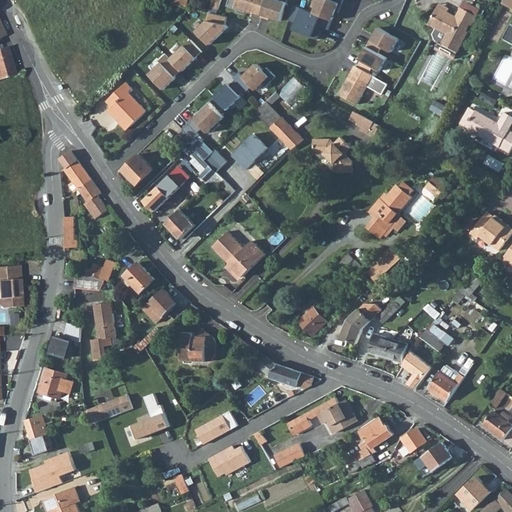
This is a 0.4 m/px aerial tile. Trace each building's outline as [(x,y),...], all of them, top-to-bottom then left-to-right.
[(221,0),(213,0),(211,8),(218,10),(221,0)] [(230,0),(229,6),(246,12),(247,10),(263,15),(267,0),(230,0)] [(288,2),(280,0),(267,0),(263,15),(262,17),(270,19),(270,17),(282,21),(288,2)] [(342,4),(331,0),(314,0),(310,12),(332,20),(336,11),(339,12),(342,4)] [(468,0),(464,7),(480,16),(483,9),(468,0)] [(511,0),(503,0),(501,4),(511,10),(511,0)] [(451,11),(453,8),(442,2),(441,5),(451,11)] [(444,43),(460,52),(471,31),(469,30),(473,24),(474,25),(480,16),(464,7),(459,16),(451,11),(441,5),(430,24),(435,27),(448,35),(444,43)] [(332,20),(310,12),(295,6),(290,20),(297,23),(294,30),(319,39),(322,31),(320,30),(322,26),(330,29),(333,20),(332,20)] [(229,17),(211,13),(209,21),(198,31),(211,44),(229,27),(227,25),(229,17)] [(448,35),(435,27),(432,33),(436,38),(441,41),(438,48),(440,49),(451,55),(457,58),(460,52),(444,43),(448,35)] [(384,28),(377,41),(397,53),(404,40),(384,28)] [(194,40),(174,59),(187,72),(206,52),(194,40)] [(373,44),(365,60),(386,71),(392,58),(382,53),(384,49),(373,44)] [(0,78),(14,74),(5,47),(0,48),(0,78)] [(163,63),(151,74),(165,88),(177,77),(176,76),(182,70),(168,55),(161,61),(163,63)] [(262,64),(248,78),(261,91),(275,77),(262,64)] [(391,84),(358,65),(342,95),(360,105),(366,95),(370,98),(375,89),(385,95),(391,84)] [(240,72),(235,78),(249,90),(254,84),(240,72)] [(237,80),(219,97),(233,111),(246,99),(242,94),(247,90),(237,80)] [(127,129),(147,112),(129,92),(133,89),(127,83),(108,100),(113,107),(109,109),(127,129)] [(189,123),(183,129),(194,141),(201,134),(199,132),(204,127),(209,132),(212,129),(214,131),(221,124),(219,122),(225,116),(212,103),(199,116),(197,114),(188,123),(189,123)] [(488,140),(499,121),(479,110),(478,111),(471,107),(462,123),(468,127),(467,128),(488,140)] [(264,119),(291,148),(302,137),(274,108),(264,119)] [(357,111),(352,120),(373,131),(378,122),(357,111)] [(499,121),(488,140),(511,153),(511,151),(511,130),(511,129),(511,114),(507,112),(501,122),(499,121)] [(255,133),(234,154),(248,169),(270,148),(255,133)] [(302,137),(291,148),(293,150),(304,140),(302,137)] [(214,152),(201,139),(194,146),(207,159),(214,152)] [(314,141),(314,155),(325,156),(335,166),(335,177),(352,176),(352,163),(345,156),(351,149),(341,139),(335,145),(331,141),(314,141)] [(219,173),(231,162),(219,149),(207,160),(212,166),(218,172),(219,173)] [(67,167),(79,160),(72,151),(69,153),(61,158),(67,167)] [(168,157),(163,152),(158,157),(167,167),(179,155),(174,151),(168,157)] [(156,168),(141,153),(125,168),(139,184),(156,168)] [(93,180),(93,179),(79,160),(67,167),(65,168),(80,189),(93,180)] [(186,160),(167,179),(167,180),(154,192),(148,198),(146,200),(156,211),(198,172),(197,172),(186,160)] [(204,176),(209,182),(218,172),(212,166),(204,176)] [(218,172),(209,182),(210,183),(216,189),(222,184),(229,192),(234,188),(219,173),(218,172)] [(93,180),(80,189),(89,202),(86,205),(90,210),(102,202),(98,196),(103,193),(93,180)] [(386,195),(383,193),(367,212),(374,217),(365,227),(379,238),(383,234),(386,237),(394,228),(398,231),(406,221),(397,214),(411,197),(408,195),(412,190),(401,181),(397,186),(395,184),(386,195)] [(428,181),(423,188),(438,200),(443,193),(428,181)] [(182,209),(167,223),(182,239),(196,225),(182,209)] [(500,252),(511,236),(511,230),(507,226),(505,229),(500,224),(502,222),(495,217),(494,219),(487,213),(469,236),(477,242),(481,238),(500,252)] [(66,247),(75,246),(75,216),(66,216),(66,247)] [(442,227),(448,231),(452,226),(446,221),(442,227)] [(228,264),(224,268),(238,281),(265,254),(251,240),(243,248),(227,232),(211,247),(228,264)] [(375,265),(368,272),(377,281),(406,253),(396,243),(374,264),(375,265)] [(351,253),(335,267),(340,272),(351,262),(360,273),(365,269),(351,253)] [(108,261),(102,276),(110,280),(119,257),(111,254),(108,261)] [(91,268),(86,267),(87,274),(102,276),(108,261),(95,257),(91,268)] [(511,261),(506,257),(501,264),(506,268),(511,261)] [(143,291),(156,278),(141,262),(127,275),(143,291)] [(19,265),(0,266),(0,305),(1,307),(21,306),(21,296),(19,296),(19,286),(17,286),(16,279),(20,279),(19,265)] [(485,284),(488,280),(476,272),(473,276),(485,284)] [(473,276),(473,277),(467,282),(460,290),(473,298),(485,284),(473,276)] [(160,322),(179,303),(165,288),(146,308),(160,322)] [(307,306),(311,311),(301,320),(315,335),(329,322),(323,314),(327,310),(316,299),(307,306)] [(401,305),(396,300),(380,316),(385,321),(401,305)] [(358,344),(365,328),(384,309),(378,303),(367,303),(349,319),(342,339),(358,344)] [(96,317),(99,338),(92,339),(95,360),(107,358),(105,345),(113,344),(111,336),(116,336),(112,304),(102,305),(104,316),(96,317)] [(95,306),(96,317),(104,316),(102,305),(95,306)] [(70,322),(65,336),(82,341),(83,326),(70,322)] [(451,336),(434,322),(422,337),(436,346),(437,346),(441,349),(451,336)] [(147,348),(164,331),(159,326),(143,341),(141,340),(137,344),(138,348),(141,352),(146,348),(147,348)] [(214,335),(202,330),(198,337),(194,337),(193,335),(183,335),(183,353),(180,356),(188,361),(196,362),(196,363),(209,363),(212,362),(217,357),(217,343),(216,340),(214,335)] [(394,338),(377,333),(371,352),(388,358),(394,338)] [(69,357),(75,340),(58,334),(52,351),(69,357)] [(388,358),(403,363),(410,344),(394,338),(388,358)] [(409,383),(417,387),(433,368),(412,352),(404,365),(410,370),(412,368),(417,372),(409,383)] [(275,362),(267,356),(257,364),(270,376),(298,386),(308,389),(311,387),(315,376),(275,362)] [(68,378),(70,374),(48,367),(40,391),(62,398),(65,391),(73,393),(77,381),(68,378)] [(456,369),(450,377),(441,371),(429,387),(449,401),(466,377),(456,369)] [(501,390),(492,402),(498,406),(507,394),(501,390)] [(158,394),(148,398),(156,417),(137,424),(142,439),(173,428),(165,405),(162,406),(158,394)] [(89,410),(94,423),(134,409),(130,396),(89,410)] [(351,413),(344,400),(339,403),(336,397),(315,409),(318,415),(322,423),(329,419),(336,432),(358,420),(354,412),(351,413)] [(346,399),(344,400),(351,413),(354,412),(346,399)] [(62,403),(48,407),(49,412),(64,408),(62,403)] [(318,415),(315,409),(306,414),(309,420),(318,415)] [(233,411),(200,429),(207,443),(241,426),(233,411)] [(495,411),(484,425),(504,440),(511,429),(511,424),(508,422),(511,418),(503,412),(500,415),(495,411)] [(36,417),(27,420),(35,448),(53,443),(48,428),(51,427),(47,413),(36,417)] [(288,424),(294,435),(311,425),(309,420),(306,414),(288,424)] [(386,425),(380,416),(360,430),(366,439),(369,438),(374,446),(394,433),(388,424),(386,425)] [(427,440),(419,428),(403,438),(409,447),(403,450),(406,455),(427,440)] [(262,446),(268,442),(259,430),(253,433),(262,446)] [(443,441),(424,454),(434,469),(453,456),(443,441)] [(92,449),(89,443),(79,447),(82,453),(92,449)] [(299,443),(275,455),(281,467),(297,459),(305,456),(299,443)] [(237,444),(212,458),(222,477),(230,473),(231,474),(254,462),(245,446),(239,449),(237,444)] [(368,446),(353,456),(356,461),(360,458),(361,459),(372,454),(368,446)] [(32,484),(35,492),(61,483),(58,476),(74,470),(67,452),(43,461),(45,464),(28,470),(33,484),(32,484)] [(375,460),(372,454),(361,459),(361,460),(363,464),(363,466),(375,460)] [(357,462),(351,465),(354,471),(360,467),(359,466),(357,462)] [(184,494),(193,490),(184,473),(176,476),(184,494)] [(492,492),(478,476),(459,494),(472,509),(473,509),(492,492)] [(74,486),(41,499),(46,511),(49,511),(50,511),(49,511),(78,511),(75,502),(79,500),(74,486)] [(372,506),(373,505),(364,489),(348,498),(350,502),(355,511),(373,511),(375,511),(372,506)] [(509,511),(511,511),(511,493),(508,489),(498,499),(502,504),(497,509),(499,511),(506,511),(508,511),(509,511)] [(350,502),(348,498),(347,496),(342,498),(344,502),(341,504),(342,506),(350,502)] [(342,498),(326,508),(328,511),(332,511),(342,506),(341,504),(344,502),(342,498)] [(166,511),(162,502),(142,511),(166,511)]
